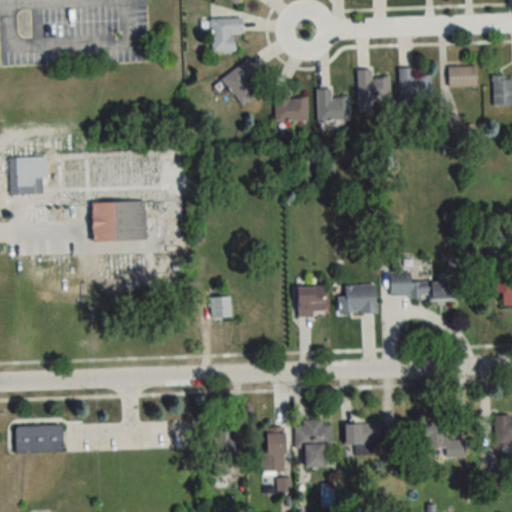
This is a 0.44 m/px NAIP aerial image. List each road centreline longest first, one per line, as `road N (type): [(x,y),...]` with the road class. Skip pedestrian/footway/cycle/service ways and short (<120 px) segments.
road 1 (residential): [(511,367),(0,381)]
road 2 (residential): [(511,23),(303,30)]
